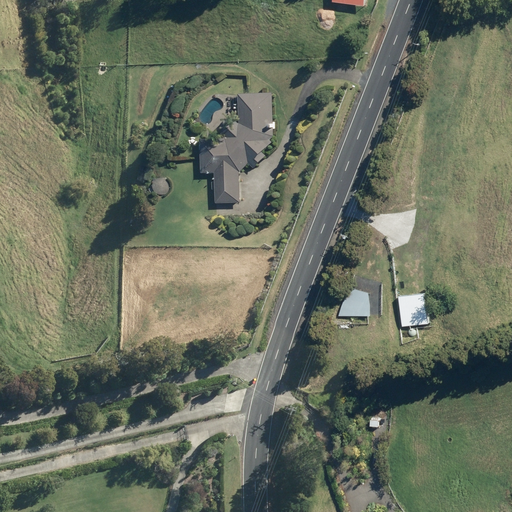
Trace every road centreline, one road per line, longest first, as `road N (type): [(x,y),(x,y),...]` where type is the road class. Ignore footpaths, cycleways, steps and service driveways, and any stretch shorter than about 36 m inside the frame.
road 1 (unclassified): [(255,511),(259,419),(275,354),(413,0)]
road 2 (unknown): [(274,359),(3,417)]
road 3 (unknown): [(209,418),(0,466)]
road 4 (unknown): [(380,84),(339,75),(315,82),(261,202)]
